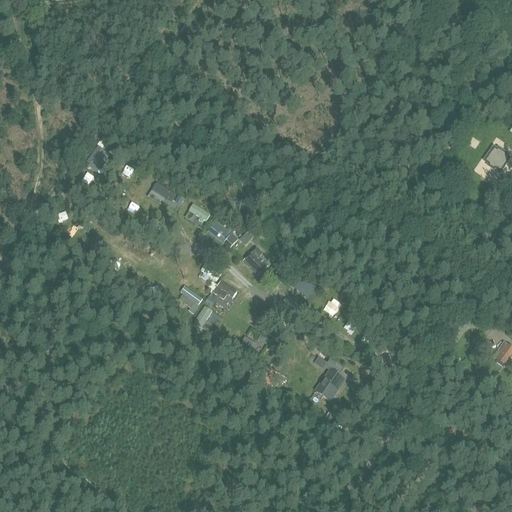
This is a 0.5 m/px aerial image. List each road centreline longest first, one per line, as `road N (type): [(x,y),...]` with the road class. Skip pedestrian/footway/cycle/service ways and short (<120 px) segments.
road 1 (track): [(288,302),(260,293),(207,251),(171,246),(101,196)]
road 2 (unclassified): [(410,412),(511,263)]
road 3 (track): [(339,511),(410,412)]
